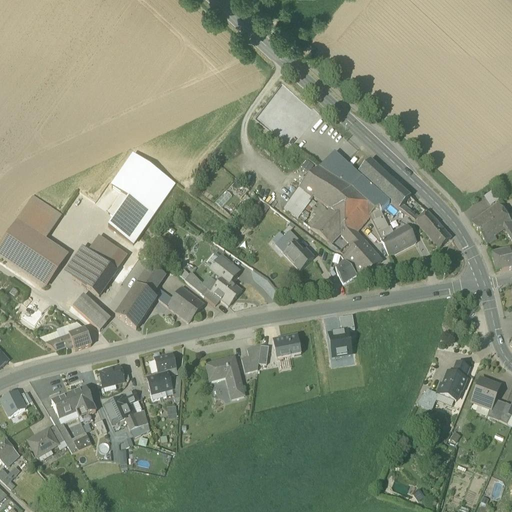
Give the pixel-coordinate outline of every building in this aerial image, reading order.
[(378,209),(380,214),(389,204),(345,164),(334,154),(318,170),(350,191),(373,212),(378,209)] [(132,158),(111,189),(121,195),(128,200),(128,199),(153,216),(174,187),(132,158)] [(393,206),(399,211),(403,206),(410,199),(369,162),(358,174),(393,206)] [(298,191),(313,200),(330,212),(312,231),(330,245),(334,240),(335,241),(341,235),(348,228),(354,234),(369,219),(369,217),(374,212),(373,212),(350,191),(318,170),(298,191)] [(297,222),(313,200),(298,191),(283,211),(297,222)] [(490,207),(500,200),(493,191),(483,198),(490,207)] [(189,193),(185,199),(194,205),(198,200),(189,193)] [(121,195),(108,214),(115,219),(128,200),(121,195)] [(33,199),(21,217),(45,234),(37,246),(63,263),(67,256),(46,241),(61,218),(33,199)] [(108,229),(132,246),(153,216),(128,199),(128,200),(115,219),(108,229)] [(187,215),(194,205),(185,199),(178,209),(187,215)] [(485,244),(504,230),(511,225),(498,205),(471,224),(485,244)] [(260,211),(265,215),(269,210),(264,206),(260,211)] [(420,219),(403,206),(399,211),(415,224),(420,219)] [(369,219),(381,242),(393,233),(389,226),(387,227),(380,214),(378,209),(373,212),(374,212),(369,217),(369,219)] [(426,214),(420,219),(415,224),(426,236),(438,225),(426,214)] [(13,229),(37,246),(45,234),(21,217),(13,229)] [(426,236),(438,250),(451,240),(438,225),(426,236)] [(381,242),(389,258),(415,244),(406,227),(393,233),(381,242)] [(345,258),(361,277),(379,263),(362,244),(354,234),(348,228),(341,235),(346,241),(354,251),(345,258)] [(0,258),(45,289),(63,263),(37,246),(13,229),(0,248),(0,258)] [(275,248),(300,274),(313,261),(305,252),(301,255),(294,248),(299,243),(289,233),(275,248)] [(103,264),(107,267),(118,251),(99,238),(87,255),(103,265),(103,264)] [(64,274),(71,278),(87,255),(81,250),(64,274)] [(490,257),(496,275),(511,271),(511,267),(509,252),(490,257)] [(103,265),(87,255),(71,278),(86,289),(103,265)] [(218,275),(223,279),(224,278),(230,283),(236,276),(230,270),(231,269),(221,260),(212,270),(218,275)] [(340,282),(343,287),(356,277),(348,266),(344,262),(336,269),(337,274),(340,282)] [(103,264),(103,265),(86,289),(98,298),(112,278),(116,273),(107,267),(103,264)] [(149,266),(135,287),(151,297),(157,289),(165,277),(149,266)] [(117,271),(116,273),(112,278),(119,283),(124,276),(122,275),(117,271)] [(179,275),(185,281),(189,277),(183,271),(179,275)] [(223,279),(218,275),(209,285),(213,288),(214,290),(223,279)] [(242,292),(230,283),(224,278),(223,279),(214,290),(211,294),(220,302),(228,309),(242,292)] [(188,286),(200,295),(209,286),(204,282),(202,280),(199,283),(195,279),(188,286)] [(156,300),(151,297),(135,287),(127,298),(148,312),(156,300)] [(213,288),(204,298),(215,308),(220,302),(211,294),(214,290),(213,288)] [(151,297),(156,300),(161,293),(157,289),(151,297)] [(167,308),(188,325),(188,324),(188,325),(203,306),(182,289),(173,301),(167,308)] [(161,293),(156,300),(167,308),(173,301),(161,293)] [(80,300),(107,325),(110,321),(83,297),(80,300)] [(115,316),(136,331),(148,312),(127,298),(115,316)] [(73,309),(99,333),(107,325),(80,300),(73,309)] [(32,306),(18,324),(25,329),(39,311),(32,306)] [(354,333),(352,317),(339,319),(341,334),(347,333),(347,334),(354,333)] [(57,334),(40,340),(45,344),(68,336),(83,330),(76,324),(56,332),(57,334)] [(72,346),(75,352),(91,347),(83,330),(68,336),(72,346)] [(350,357),(347,334),(347,333),(341,334),(328,336),(332,360),(350,357)] [(56,352),(72,346),(68,336),(45,344),(56,352)] [(297,338),(272,343),(276,361),(300,356),(297,338)] [(246,351),(248,357),(250,366),(258,364),(260,347),(246,351)] [(268,349),(260,348),(258,366),(266,367),(268,349)] [(0,369),(8,362),(0,352),(0,369)] [(164,377),(165,378),(168,377),(169,379),(177,376),(172,356),(154,361),(157,375),(163,374),(164,377)] [(257,370),(258,364),(250,366),(248,357),(241,359),(245,373),(257,370)] [(226,379),(231,401),(243,398),(237,375),(234,376),(230,360),(205,367),(209,383),(226,379)] [(438,396),(456,403),(459,393),(461,394),(466,382),(464,381),(468,370),(464,369),(464,368),(458,366),(456,366),(452,376),(451,376),(446,378),(443,386),(441,386),(437,396),(438,396)] [(99,375),(102,389),(120,384),(122,380),(120,370),(119,369),(99,375)] [(122,380),(128,383),(129,381),(126,369),(120,370),(122,380)] [(169,381),(169,379),(168,377),(165,378),(155,380),(155,378),(146,381),(147,385),(150,395),(151,398),(172,392),(169,381)] [(169,381),(172,392),(180,390),(181,378),(169,381)] [(494,402),(495,397),(492,396),(495,387),(481,382),(472,405),(489,411),(490,411),(494,402)] [(147,385),(139,387),(141,399),(150,395),(147,385)] [(137,400),(141,399),(139,387),(131,390),(133,394),(134,394),(137,400)] [(75,414),(75,413),(93,406),(86,390),(68,397),(75,414)] [(416,406),(431,412),(438,396),(437,396),(426,392),(416,406)] [(103,408),(107,417),(126,408),(133,405),(138,403),(137,400),(134,394),(133,394),(103,408)] [(16,395),(0,402),(9,419),(25,411),(23,409),(18,398),(16,395)] [(29,406),(23,395),(18,398),(23,409),(29,406)] [(58,421),(75,414),(68,397),(51,404),(55,416),(57,421),(58,421)] [(499,423),(505,406),(494,402),(490,411),(489,411),(486,419),(499,423)] [(133,405),(126,408),(130,418),(135,416),(133,405)] [(95,413),(93,406),(75,413),(78,419),(78,420),(95,413)] [(175,406),(166,409),(169,421),(178,419),(175,406)] [(511,410),(505,406),(499,423),(507,427),(511,417),(509,415),(511,410)] [(131,419),(130,418),(126,408),(107,417),(112,427),(116,426),(125,422),(131,419)] [(75,414),(58,421),(60,426),(62,425),(78,419),(75,413),(75,414)] [(139,413),(139,414),(145,427),(147,425),(143,413),(140,414),(140,413),(139,413)] [(139,414),(135,416),(130,418),(131,419),(125,422),(128,427),(130,433),(145,427),(139,414)] [(50,419),(55,428),(60,426),(58,421),(57,421),(55,416),(50,419)] [(95,425),(100,436),(106,434),(102,422),(95,425)] [(125,422),(116,426),(117,429),(119,429),(120,431),(128,427),(125,422)] [(64,442),(71,456),(91,448),(86,437),(73,444),(67,434),(62,425),(60,426),(55,428),(63,441),(64,442)] [(88,425),(83,428),(86,435),(92,432),(88,425)] [(145,427),(130,433),(133,440),(150,432),(147,425),(145,427)] [(63,441),(55,428),(48,432),(56,445),(63,441)] [(71,431),(67,434),(73,444),(86,437),(85,434),(79,436),(75,438),(71,431)] [(28,444),(37,459),(57,447),(56,445),(48,432),(28,444)] [(130,440),(123,443),(125,450),(133,448),(130,440)] [(0,447),(0,462),(6,469),(19,457),(5,442),(0,447)] [(7,477),(12,481),(19,474),(14,469),(7,477)] [(0,471),(0,482),(6,488),(10,484),(12,481),(7,477),(1,471),(0,471)] [(10,484),(6,488),(11,493),(15,488),(10,484)]
